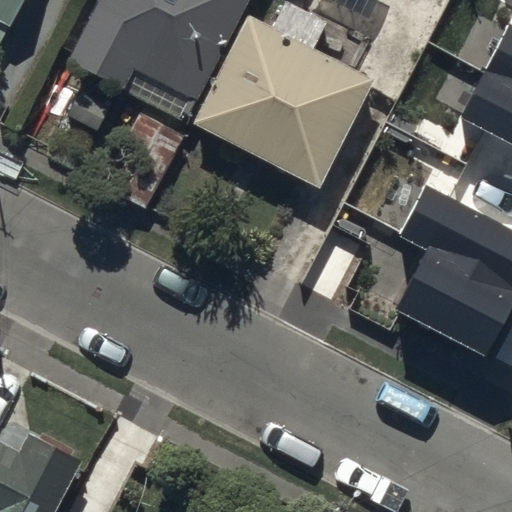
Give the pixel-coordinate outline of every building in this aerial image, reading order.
[(0,0),(0,26),(4,29),(18,0),(0,0)] [(96,0),(73,48),(127,76),(124,82),(180,110),(192,87),(199,91),(244,0),(96,0)] [(192,116),(316,178),(369,72),(246,10),(192,116)] [(511,29),(507,27),(460,117),(511,143),(511,29)] [(184,127),(138,104),(102,175),(148,199),(184,127)] [(395,308),(484,355),(511,303),(511,231),(427,186),(401,235),(426,248),(395,308)] [(0,435),(0,511),(46,511),(79,455),(34,430),(24,449),(0,435)]
